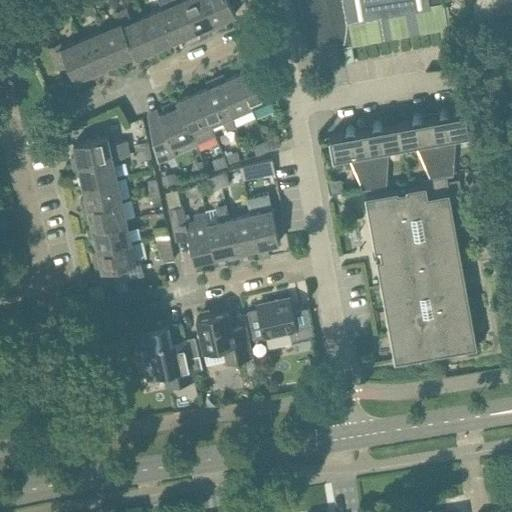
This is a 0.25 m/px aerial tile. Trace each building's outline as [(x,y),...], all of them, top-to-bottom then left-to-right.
[(65,0),(70,12),(78,9),(73,0),(65,0)] [(158,0),(162,7),(176,39),(195,31),(182,0),(158,0)] [(182,0),(195,31),(207,26),(209,30),(218,27),(206,0),(182,0)] [(206,0),(218,27),(226,23),(224,18),(236,13),(231,2),(235,0),(206,0)] [(442,0),(298,0),(307,46),(327,43),(326,41),(331,40),(336,39),(337,46),(448,26),(442,0)] [(475,0),(473,4),(474,16),(494,14),(492,0),(475,0)] [(511,0),(492,0),(494,14),(511,12),(511,0)] [(117,11),(121,21),(134,53),(136,56),(156,48),(142,16),(132,20),(126,7),(117,11)] [(142,16),(156,48),(176,39),(162,7),(142,16)] [(102,29),(116,61),(134,53),(121,21),(102,29)] [(102,29),(81,38),(97,75),(106,71),(104,66),(116,61),(102,29)] [(88,79),(97,75),(81,38),(62,46),(60,41),(48,47),(57,69),(68,64),(75,79),(86,74),(88,79)] [(257,65),(236,74),(250,106),(270,97),(257,65)] [(223,74),(215,77),(230,114),(250,106),(236,74),(225,78),(223,74)] [(213,128),(223,123),(226,129),(235,125),(230,114),(215,77),(206,81),(208,86),(197,91),(213,128)] [(197,91),(176,100),(196,143),(215,134),(213,128),(197,91)] [(164,125),(152,131),(158,161),(196,144),(196,143),(176,100),(162,106),(164,111),(159,113),(164,125)] [(440,115),(431,116),(442,175),(451,173),(454,133),(468,130),(468,133),(484,130),(479,111),(466,113),(466,111),(465,110),(456,112),(450,113),(449,112),(449,111),(448,110),(447,109),(446,109),(445,109),(444,109),(443,109),(442,109),(441,110),(440,111),(440,112),(440,113),(440,114),(440,115)] [(412,119),(397,122),(401,143),(416,140),(432,176),(442,175),(431,116),(422,118),(422,117),(422,116),(421,115),(421,114),(420,114),(419,114),(418,114),(418,113),(417,113),(416,114),(415,114),(414,114),(414,115),(413,115),(413,116),(413,117),(412,118),(412,119)] [(373,127),(364,128),(375,187),(384,185),(387,145),(401,143),(397,122),(382,125),(382,124),(381,124),(381,123),(380,122),(379,121),(378,121),(377,121),(376,121),(375,121),(374,122),(373,123),(373,124),(373,125),(373,126),(373,127)] [(346,131),(330,134),(330,136),(333,155),(349,152),(365,188),(365,189),(375,187),(364,128),(356,130),(356,129),(355,129),(355,128),(354,127),(353,126),(352,126),(351,126),(350,126),(349,126),(348,126),(347,127),(346,128),(346,129),(346,130),(345,130),(345,131),(346,131)] [(71,156),(73,166),(112,157),(126,154),(122,141),(113,143),(114,146),(110,146),(107,135),(73,143),(76,155),(71,156)] [(278,136),(265,141),(268,149),(281,144),(278,136)] [(256,154),(268,149),(265,141),(253,147),(256,154)] [(149,149),(148,143),(134,145),(135,152),(149,149)] [(137,160),(151,157),(149,149),(135,152),(137,160)] [(236,152),(225,156),(227,163),(239,159),(236,152)] [(212,161),(214,168),(227,163),(225,156),(212,161)] [(80,174),(83,185),(117,177),(112,157),(73,166),(75,175),(80,174)] [(275,172),(272,159),(240,166),(243,179),(275,172)] [(226,171),(218,174),(221,185),(222,186),(230,183),(226,171)] [(452,173),(451,173),(442,175),(432,176),(423,178),(424,184),(407,187),(407,189),(398,191),(398,189),(365,195),(375,249),(380,248),(382,257),(377,258),(395,360),(433,353),(433,352),(439,351),(439,352),(477,345),(446,175),(453,174),(452,173)] [(174,174),(162,177),(163,184),(176,182),(174,174)] [(222,186),(221,185),(218,174),(211,176),(215,188),(222,186)] [(117,177),(83,185),(85,197),(80,198),(82,207),(122,198),(117,177)] [(148,179),(151,192),(158,190),(156,178),(148,179)] [(337,179),(329,181),(331,192),(343,190),(341,182),(337,183),(337,179)] [(153,205),(161,203),(158,190),(151,192),(153,205)] [(267,244),(279,242),(268,192),(246,197),(249,212),(257,247),(259,257),(270,255),(267,244)] [(87,228),(87,229),(127,220),(122,198),(82,207),(85,217),(90,216),(92,227),(87,228)] [(218,219),(208,222),(215,256),(227,253),(228,258),(237,256),(228,217),(226,204),(216,206),(218,219)] [(207,222),(207,217),(205,211),(193,214),(194,220),(186,222),(182,205),(169,208),(175,233),(187,230),(194,261),(215,256),(207,222)] [(249,212),(228,217),(237,256),(247,254),(246,249),(257,247),(249,212)] [(94,237),(97,248),(131,241),(127,220),(87,229),(89,238),(94,237)] [(153,227),(156,236),(169,234),(167,224),(153,227)] [(156,236),(161,262),(174,259),(169,234),(156,236)] [(97,271),(108,269),(111,282),(144,274),(141,260),(136,261),(131,241),(97,248),(97,250),(92,251),(97,271)] [(258,308),(247,310),(254,338),(264,336),(289,331),(291,340),(313,335),(307,307),(292,310),(289,297),(257,304),(258,308)] [(252,357),(245,325),(232,328),(228,310),(196,318),(204,351),(223,346),(227,363),(252,357)] [(111,324),(106,325),(109,338),(114,337),(118,336),(122,330),(120,322),(120,321),(111,324)] [(193,380),(186,345),(173,348),(168,324),(136,331),(147,378),(163,374),(166,386),(193,380)] [(305,340),(292,343),(295,352),(307,349),(305,340)]
